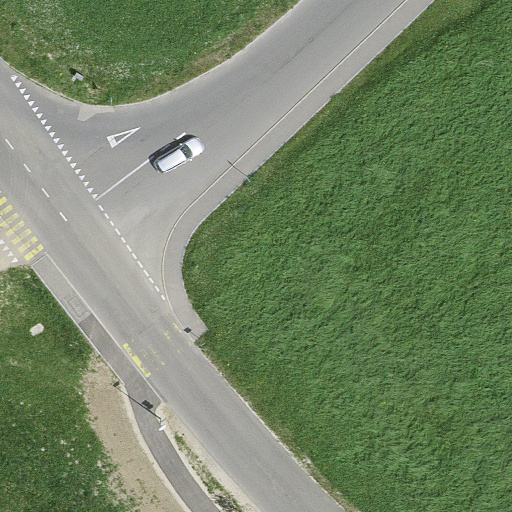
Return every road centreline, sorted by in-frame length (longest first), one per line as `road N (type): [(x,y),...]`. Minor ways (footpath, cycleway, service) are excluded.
road 1 (unclassified): [(54,223),(314,511)]
road 2 (unclassified): [(54,223),(216,116),(348,0)]
